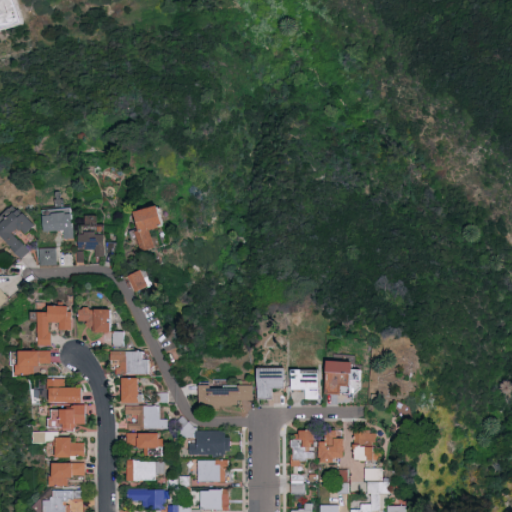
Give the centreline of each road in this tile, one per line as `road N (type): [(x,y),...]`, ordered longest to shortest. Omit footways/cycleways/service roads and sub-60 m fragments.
road 1 (residential): [(22,280),(109,275),(125,285),(199,419),(268,417)]
road 2 (residential): [(109,511),(103,394),(78,358)]
